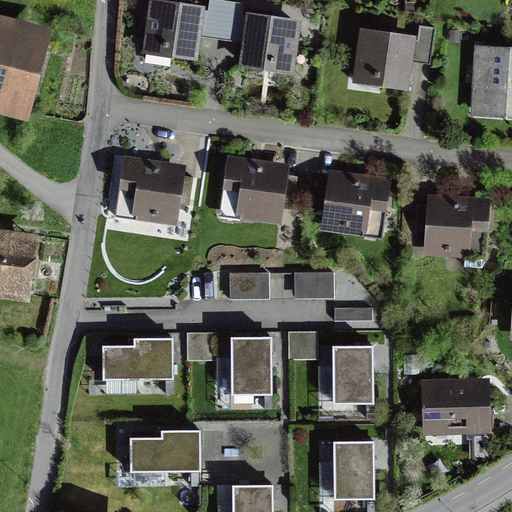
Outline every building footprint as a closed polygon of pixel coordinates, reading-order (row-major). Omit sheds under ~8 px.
[(222,31),(226,0),(210,0),(206,30),(222,31)] [(239,34),(244,2),(230,0),(226,0),(222,31),(239,34)] [(148,5),(140,57),(195,64),(202,12),(148,5)] [(298,25),(251,18),(243,67),(290,74),(298,25)] [(431,58),(435,26),(420,24),(416,56),(431,58)] [(43,42),(0,30),(0,98),(27,105),(43,42)] [(413,41),(361,34),(354,80),(406,87),(413,41)] [(511,51),(482,50),(478,107),(511,108),(511,51)] [(183,168),(122,159),(114,221),(174,229),(183,168)] [(286,171),(226,163),(218,224),(277,232),(286,171)] [(387,184),(327,176),(318,237),(378,246),(387,184)] [(487,203),(427,199),(423,258),(484,262),(487,203)] [(37,239),(0,234),(0,303),(29,307),(37,239)] [(231,274),(231,301),(270,300),(270,274),(231,274)] [(293,274),(294,299),(333,299),(333,274),(293,274)] [(372,314),(334,314),(334,324),(372,324),(372,314)] [(288,364),(316,364),(316,338),(288,338),(288,364)] [(214,366),(215,340),(187,339),(186,366),(214,366)] [(99,384),(168,384),(168,344),(129,344),(129,351),(99,351),(99,384)] [(229,400),(267,399),(266,344),(228,344),(229,400)] [(329,353),(330,410),(369,410),(368,353),(329,353)] [(485,387),(421,388),(422,439),(486,438),(485,387)] [(126,477),(195,477),(195,436),(157,437),(157,443),(126,443),(126,477)] [(331,503),(369,503),(369,449),(330,450),(331,503)] [(270,511),(270,491),(228,492),(228,511),(270,511)]
